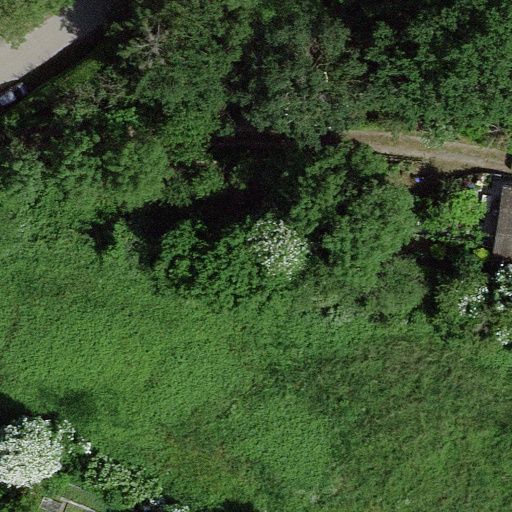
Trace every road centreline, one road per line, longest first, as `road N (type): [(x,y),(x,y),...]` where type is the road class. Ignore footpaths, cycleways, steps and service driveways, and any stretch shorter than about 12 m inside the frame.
road 1 (track): [(511,161),(369,139),(0,141)]
road 2 (unclassified): [(0,70),(114,0)]
